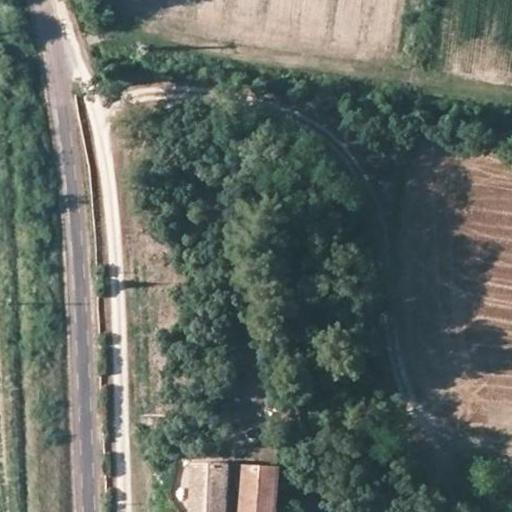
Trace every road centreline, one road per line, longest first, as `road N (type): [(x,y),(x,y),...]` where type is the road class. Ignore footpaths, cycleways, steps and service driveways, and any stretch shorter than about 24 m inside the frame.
road 1 (tertiary): [(39,0),(61,102),(76,237),(87,511)]
road 2 (track): [(48,42),(74,56),(104,173),(119,511)]
road 3 (track): [(48,42),(140,34),(511,89)]
road 4 (track): [(86,90),(222,96),(407,125)]
